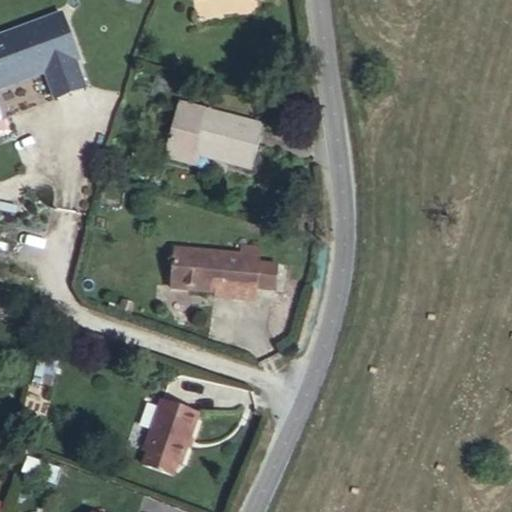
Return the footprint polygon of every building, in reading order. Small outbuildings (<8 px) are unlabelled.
[(64,16),(0,36),(0,74),(30,65),(46,73),(55,100),(85,91),(76,63),(80,62),(64,16)] [(30,65),(0,74),(0,87),(46,73),(30,65)] [(196,160),(208,118),(188,112),(173,165),(193,171),(196,160)] [(268,134),(208,118),(196,160),(257,177),(268,134)] [(241,254),(176,250),(174,291),(239,293),(239,300),(260,301),(260,288),(262,260),(262,248),(241,246),(241,254)] [(283,261),(262,260),(260,288),(282,289),(283,261)] [(200,412),(163,400),(147,445),(185,458),(200,412)] [(55,473),(24,462),(17,476),(49,489),(55,473)]
